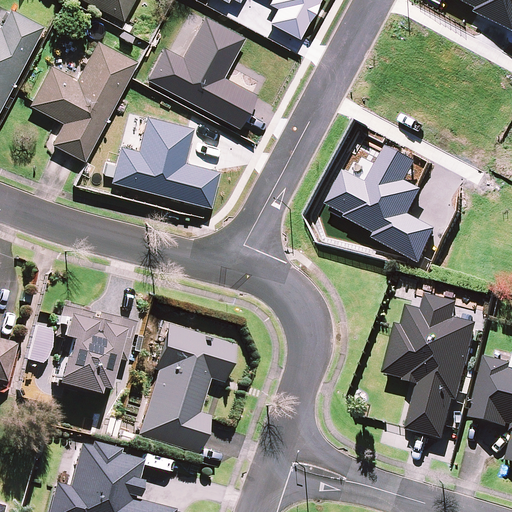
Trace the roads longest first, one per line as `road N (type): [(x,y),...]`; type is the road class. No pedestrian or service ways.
road 1 (residential): [(373,0),(238,269)]
road 2 (residential): [(238,269),(0,201)]
road 3 (residential): [(276,456),(312,329),(306,302),(286,285),(238,269)]
road 4 (residential): [(453,511),(276,456)]
